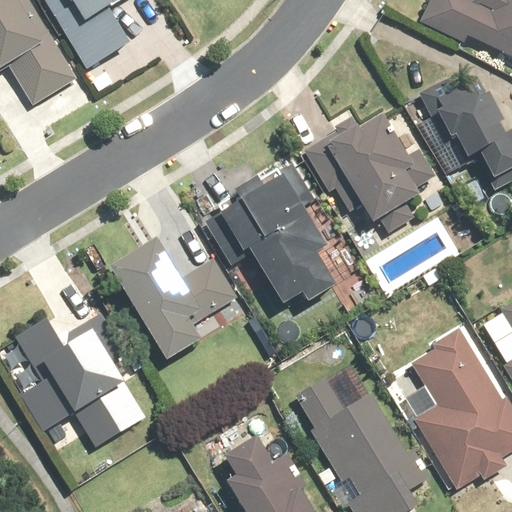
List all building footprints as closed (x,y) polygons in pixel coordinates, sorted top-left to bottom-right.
[(0,0),(0,72),(7,69),(31,108),(75,82),(24,0),(0,0)] [(40,0),(84,72),(124,47),(104,12),(124,0),(40,0)] [(465,47),(467,41),(511,61),(511,0),(428,0),(417,25),(465,47)] [(511,131),(503,136),(475,79),(453,90),(450,83),(408,103),(418,124),(428,119),(441,145),(450,141),(461,164),(472,159),(486,187),(492,184),(496,191),(511,183),(511,131)] [(314,140),(366,226),(374,221),(383,237),(409,221),(400,206),(413,198),(410,192),(432,179),(415,152),(403,159),(380,120),(357,134),(348,119),(314,140)] [(236,256),(243,253),(276,307),(293,297),(299,306),(328,288),(308,256),(322,248),(297,208),(314,198),(293,165),(277,175),(272,167),(206,207),(236,256)] [(149,243),(103,271),(158,365),(194,343),(185,328),(233,300),(211,263),(174,285),(149,243)] [(511,333),(511,337),(494,347),(511,380),(511,306),(500,313),(511,333)] [(45,433),(70,417),(92,452),(142,420),(120,386),(142,373),(111,325),(106,328),(99,316),(75,332),(62,311),(14,341),(31,368),(36,365),(44,379),(20,394),(45,433)] [(415,419),(409,422),(452,492),(477,476),(481,482),(503,468),(499,461),(511,452),(511,410),(505,399),(500,402),(456,330),(429,346),(433,351),(410,366),(424,388),(403,401),(415,419)] [(322,383),(293,400),(311,431),(307,434),(338,485),(344,480),(356,500),(345,507),(347,511),(413,511),(403,493),(427,479),(410,453),(403,457),(367,397),(341,414),(322,383)] [(228,480),(220,485),(236,511),(302,511),(298,504),(306,499),(281,458),(265,468),(250,442),(218,462),(228,480)]
